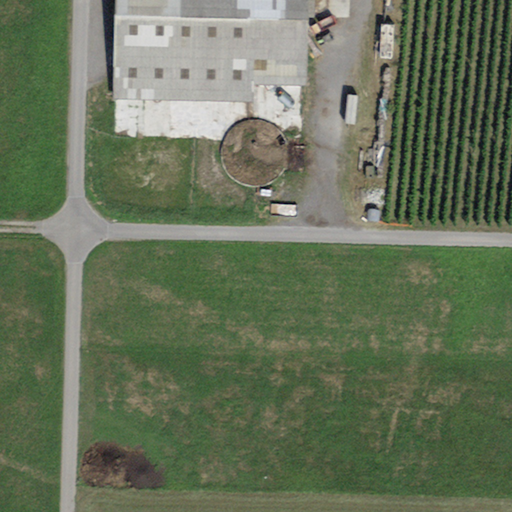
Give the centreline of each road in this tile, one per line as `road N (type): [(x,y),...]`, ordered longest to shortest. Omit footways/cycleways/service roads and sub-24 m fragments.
road 1 (track): [(69,225),(511,239)]
road 2 (track): [(62,511),(69,225)]
road 3 (track): [(69,225),(75,0)]
